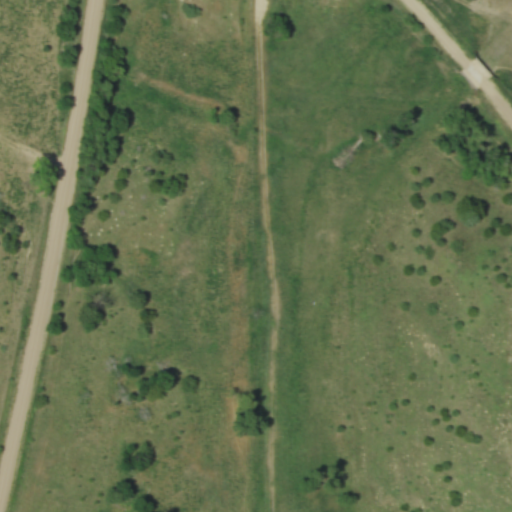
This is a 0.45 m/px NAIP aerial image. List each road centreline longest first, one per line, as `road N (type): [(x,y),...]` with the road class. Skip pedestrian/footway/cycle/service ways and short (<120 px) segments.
road 1 (residential): [(0,491),(93,0)]
road 2 (residential): [(405,0),(511,122)]
